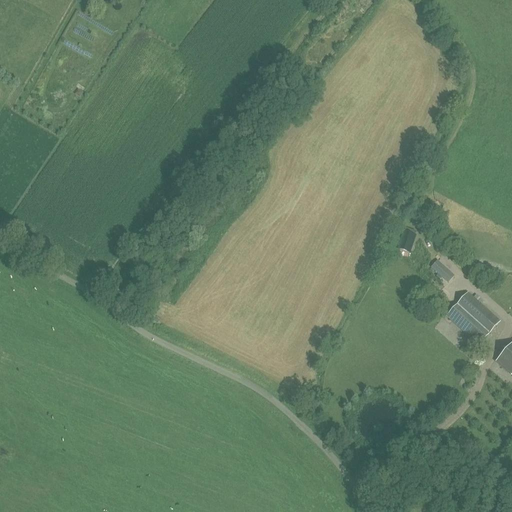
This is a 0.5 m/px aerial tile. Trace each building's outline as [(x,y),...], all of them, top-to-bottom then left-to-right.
[(78,89),(75,95),(80,98),(84,93),(78,89)] [(417,236),(416,235),(403,231),(397,249),(410,254),(417,236)] [(437,261),(431,268),(449,283),(455,275),(437,261)] [(476,295),(474,298),(469,293),(447,316),(479,345),(500,322),(480,304),(483,301),(476,295)] [(511,375),(511,344),(497,362),(511,375)]
